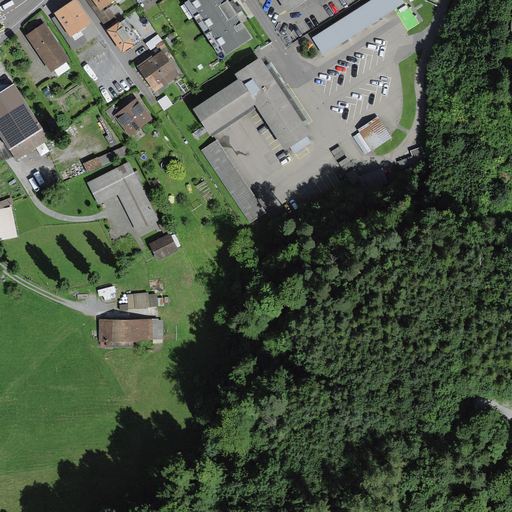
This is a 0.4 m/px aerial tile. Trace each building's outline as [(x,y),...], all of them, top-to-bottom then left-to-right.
[(120,0),(86,0),(106,28),(117,21),(105,3),(109,0),(118,0),(119,1),(120,0)] [(189,0),(225,54),(250,38),(225,0),(189,0)] [(281,0),(288,10),(302,0),(281,0)] [(373,0),(313,38),(321,51),(401,0),(373,0)] [(70,34),(88,22),(75,3),(57,14),(65,25),(59,29),(64,36),(70,33),(70,34)] [(140,42),(122,17),(117,21),(107,28),(109,30),(108,31),(122,51),(132,44),(134,47),(140,42)] [(30,36),(52,69),(65,59),(43,27),(30,36)] [(147,42),(152,49),(162,41),(157,35),(147,42)] [(162,48),(164,52),(168,50),(162,42),(157,46),(160,50),(162,48)] [(167,84),(165,82),(176,75),(161,54),(142,68),(158,90),(167,84)] [(307,135),(307,134),(258,60),(237,74),(242,81),(195,111),(209,132),(255,101),(286,148),(287,148),(291,154),(311,141),(307,135)] [(0,134),(16,160),(49,138),(13,84),(9,87),(0,87),(0,134)] [(117,116),(129,133),(149,118),(136,101),(117,116)] [(393,138),(377,115),(356,129),(372,152),(393,138)] [(219,139),(203,148),(248,221),(265,211),(219,139)] [(412,157),(398,162),(401,169),(426,160),(421,147),(410,151),(412,157)] [(114,149),(84,164),(89,172),(118,158),(114,149)] [(128,163),(89,183),(99,203),(118,193),(136,229),(157,219),(128,163)] [(393,174),(373,181),(378,195),(398,188),(393,174)] [(151,245),(158,258),(176,248),(169,236),(151,245)] [(265,243),(275,260),(278,254),(271,240),(265,243)] [(136,340),(136,345),(152,345),(152,322),(137,322),(100,322),(100,344),(107,345),(107,346),(131,346),(132,340),(136,340)]
